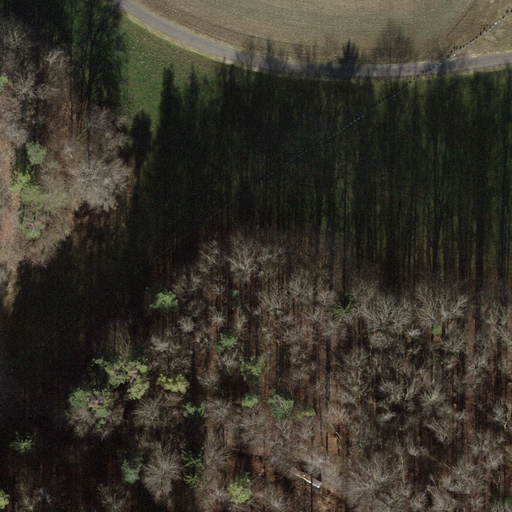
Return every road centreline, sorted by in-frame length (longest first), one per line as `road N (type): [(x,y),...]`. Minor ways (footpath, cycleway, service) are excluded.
road 1 (track): [(384,511),(270,445),(80,431),(33,416),(0,377)]
road 2 (residential): [(123,0),(192,42),(255,62),(401,71),(511,58)]
road 3 (track): [(0,289),(21,207),(24,146),(0,112)]
